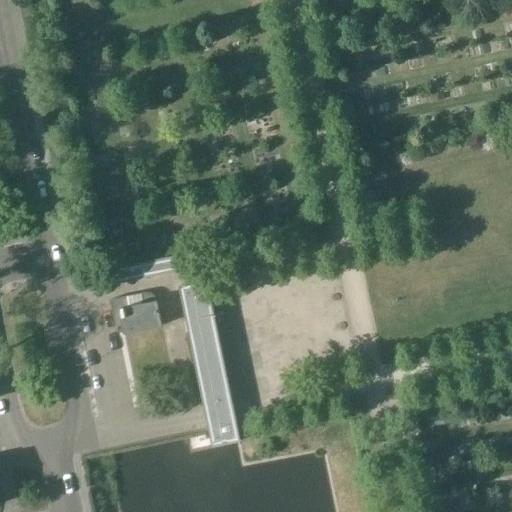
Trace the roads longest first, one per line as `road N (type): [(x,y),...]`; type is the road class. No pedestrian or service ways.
road 1 (tertiary): [(49,258),(0,6)]
road 2 (tertiary): [(64,478),(76,401),(49,258)]
road 3 (residential): [(0,357),(12,415),(64,478)]
